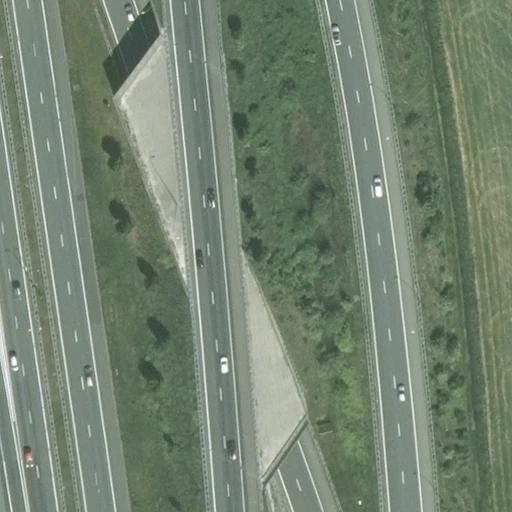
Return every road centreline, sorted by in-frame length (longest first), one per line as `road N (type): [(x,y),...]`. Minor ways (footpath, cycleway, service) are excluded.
road 1 (motorway): [(307,511),(115,0)]
road 2 (motorway): [(104,511),(30,0)]
road 3 (motorway): [(405,511),(384,270),(339,0)]
road 4 (motorway): [(234,511),(187,0)]
road 5 (motorway): [(0,245),(36,511)]
